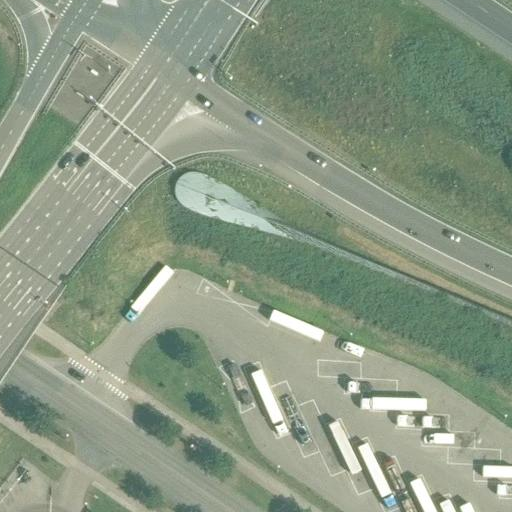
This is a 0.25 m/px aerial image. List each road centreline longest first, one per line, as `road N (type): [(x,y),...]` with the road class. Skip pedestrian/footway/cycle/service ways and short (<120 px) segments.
road 1 (motorway): [(263,135),(427,233),(511,272)]
road 2 (tertiary): [(0,363),(219,511)]
road 3 (secondary): [(0,308),(150,121)]
road 4 (motorway): [(78,14),(180,80)]
